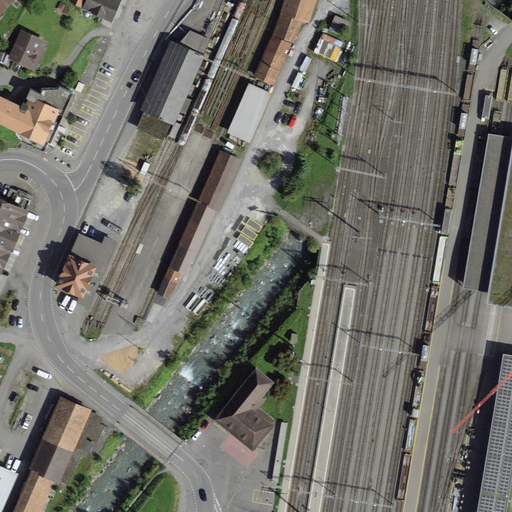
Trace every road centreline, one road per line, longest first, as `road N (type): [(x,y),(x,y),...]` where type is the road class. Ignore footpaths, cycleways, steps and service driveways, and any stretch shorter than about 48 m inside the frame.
road 1 (residential): [(205,511),(203,488),(187,464),(93,389),(46,337),(38,296),(61,220),(59,195)]
road 2 (unclassified): [(174,0),(79,183),(59,195)]
